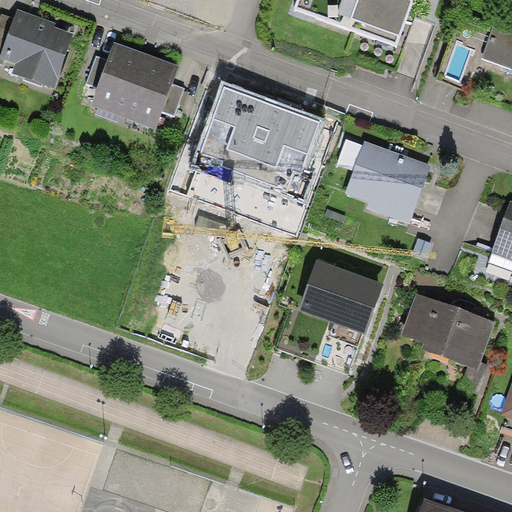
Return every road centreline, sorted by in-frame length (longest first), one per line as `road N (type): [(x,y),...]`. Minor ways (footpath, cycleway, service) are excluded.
road 1 (residential): [(75,0),(511,162)]
road 2 (residential): [(363,441),(0,313)]
road 3 (residential): [(511,490),(363,441)]
